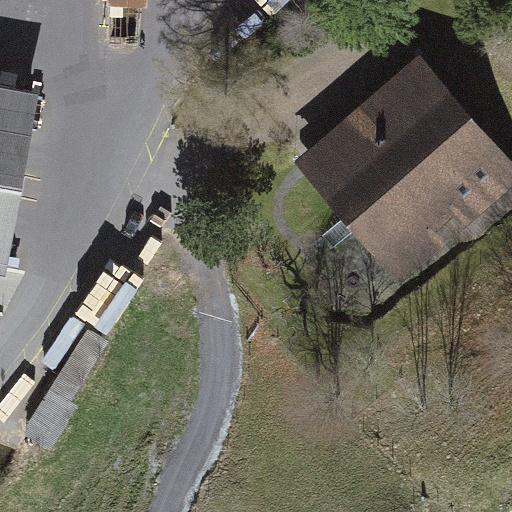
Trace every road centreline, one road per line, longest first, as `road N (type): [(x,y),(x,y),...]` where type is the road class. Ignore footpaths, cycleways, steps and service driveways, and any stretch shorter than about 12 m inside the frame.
road 1 (residential): [(0,374),(68,293),(177,122),(223,0)]
road 2 (track): [(169,511),(208,424),(222,359),(221,303),(192,221),(147,170)]
